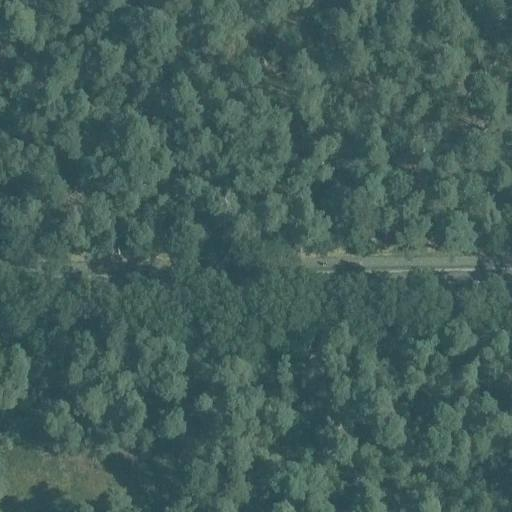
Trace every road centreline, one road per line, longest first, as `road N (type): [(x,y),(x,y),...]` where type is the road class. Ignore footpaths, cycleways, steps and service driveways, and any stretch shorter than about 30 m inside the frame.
road 1 (track): [(511,142),(0,153)]
road 2 (secondary): [(511,281),(0,291)]
